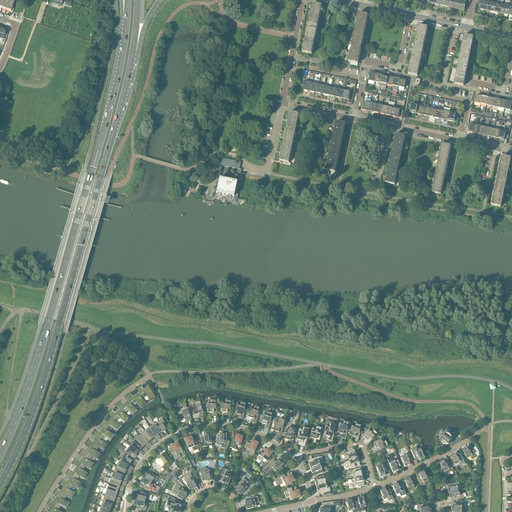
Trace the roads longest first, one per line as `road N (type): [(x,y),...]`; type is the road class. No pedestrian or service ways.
road 1 (primary): [(127,12),(80,212),(0,455)]
road 2 (primary): [(0,483),(42,382),(132,52)]
road 3 (residential): [(292,457),(236,426),(191,427),(150,451),(125,493)]
road 4 (residential): [(40,511),(106,410),(149,375)]
